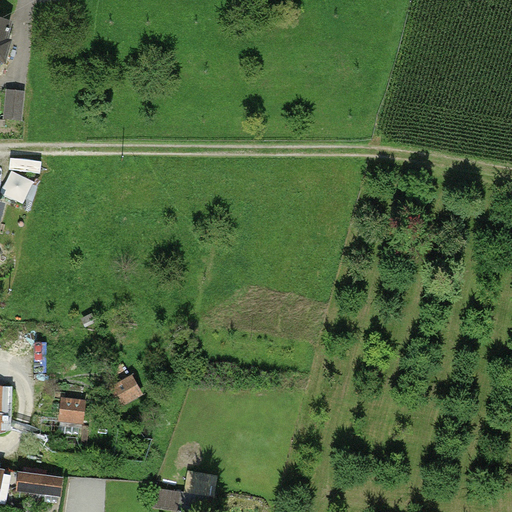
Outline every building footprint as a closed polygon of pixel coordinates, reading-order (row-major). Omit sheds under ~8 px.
[(31,202),(38,180),(15,173),(8,195),(31,202)] [(139,394),(132,381),(115,391),(122,403),(139,394)] [(83,404),(66,402),(64,420),(81,422),(83,404)] [(63,480),(24,475),(22,491),(61,496),(63,480)] [(177,493),(157,490),(154,507),(173,510),(177,493)] [(204,497),(182,494),(180,505),(203,508),(204,497)]
